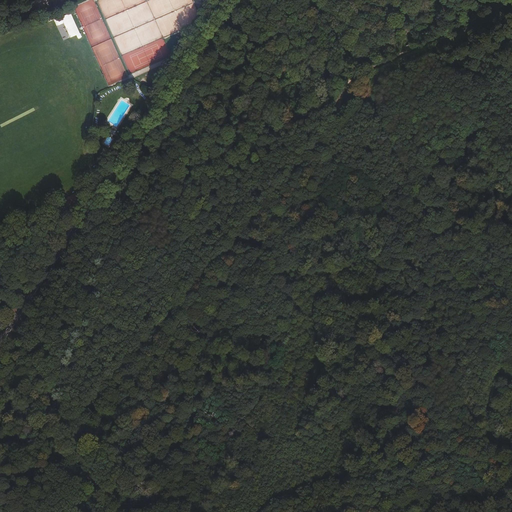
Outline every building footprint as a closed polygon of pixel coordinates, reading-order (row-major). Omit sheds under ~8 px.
[(164,0),(165,2),(164,2),(167,11),(176,8),(173,0),(168,0),(167,0),(164,0)] [(57,26),(64,23),(70,38),(78,35),(79,38),(81,37),(72,12),(55,19),(57,26)] [(163,35),(180,29),(180,25),(178,20),(178,15),(171,15),(171,19),(169,20),(165,19),(160,21),(160,33),(156,24),(145,23),(134,28),(138,38),(138,39),(140,42),(145,43),(149,41),(151,41),(165,36),(163,35)] [(57,27),(63,40),(69,37),(64,24),(57,27)] [(92,186),(76,194),(80,202),(96,193),(92,186)]
